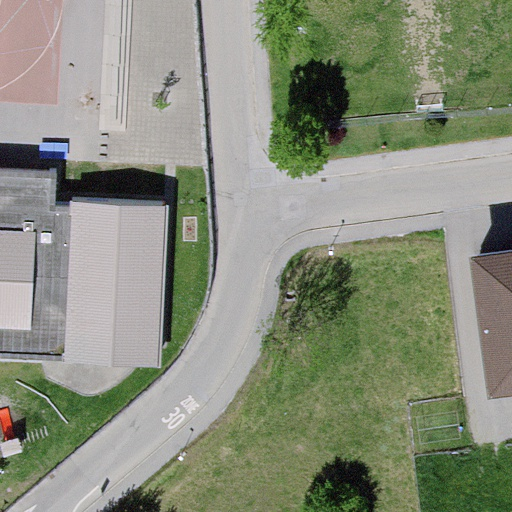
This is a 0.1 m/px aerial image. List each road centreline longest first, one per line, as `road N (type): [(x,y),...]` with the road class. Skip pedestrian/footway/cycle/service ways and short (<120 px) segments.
road 1 (residential): [(273,211),(179,412),(71,511)]
road 2 (residential): [(273,211),(511,177)]
road 3 (residential): [(258,0),(273,211)]
